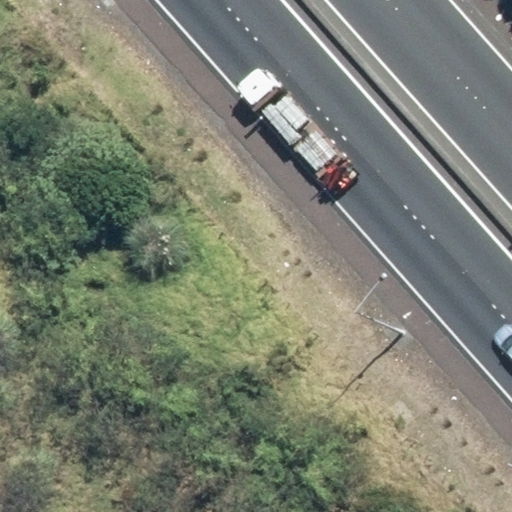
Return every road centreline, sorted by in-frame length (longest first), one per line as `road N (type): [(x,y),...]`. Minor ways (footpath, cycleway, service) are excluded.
road 1 (motorway): [(511,335),(210,0)]
road 2 (motorway): [(396,0),(511,129)]
